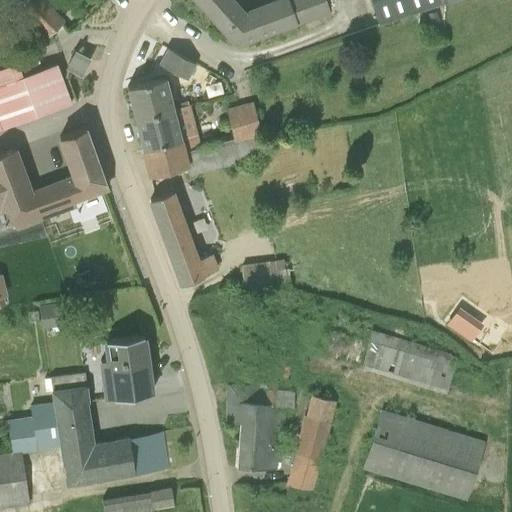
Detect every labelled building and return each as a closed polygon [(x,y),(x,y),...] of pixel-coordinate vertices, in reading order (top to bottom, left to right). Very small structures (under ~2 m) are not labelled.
[(17,0),(15,2),(16,2),(35,22),(48,35),(62,21),(41,0),(17,0)] [(196,0),(236,44),(329,10),(325,0),(277,0),(244,12),(236,3),(232,0),(196,0)] [(400,0),(406,16),(454,0),(400,0)] [(434,10),(426,13),(430,24),(438,21),(434,10)] [(187,79),(195,63),(167,48),(159,63),(187,79)] [(81,74),(89,60),(79,54),(70,68),(81,74)] [(73,101),(69,89),(58,63),(18,79),(0,86),(0,129),(51,110),(51,111),(76,101),(76,100),(73,101)] [(0,86),(18,79),(13,65),(0,70),(0,86)] [(135,117),(173,108),(165,77),(127,86),(135,117)] [(233,139),(259,132),(252,103),(226,109),(233,139)] [(184,152),(200,147),(189,106),(173,109),(173,108),(135,117),(143,149),(181,139),(184,152)] [(15,148),(0,153),(0,208),(8,206),(16,227),(75,205),(73,200),(107,188),(85,127),(59,136),(74,175),(31,191),(15,148)] [(265,156),(259,132),(233,139),(233,140),(201,149),(200,147),(184,152),(181,139),(143,149),(150,176),(186,167),(189,175),(253,159),(265,156)] [(150,199),(181,284),(203,276),(202,275),(215,269),(209,254),(197,261),(171,191),(150,199)] [(245,292),(290,290),(285,260),(242,266),(245,292)] [(72,322),(69,302),(39,306),(42,326),(72,322)] [(458,306),(446,323),(470,341),(483,324),(458,306)] [(446,391),(455,357),(372,331),(367,341),(362,366),(446,391)] [(114,398),(151,393),(143,334),(105,340),(108,358),(100,360),(106,398),(113,397),(114,398)] [(67,484),(147,472),(167,469),(161,431),(88,442),(81,402),(86,402),(84,376),(83,372),(50,376),(54,402),(30,405),(32,416),(7,420),(12,452),(0,453),(0,506),(29,502),(21,451),(36,448),(60,444),(67,484)] [(251,384),(227,384),(227,422),(240,420),(240,438),(239,438),(237,465),(275,467),(275,460),(280,460),(281,427),(282,406),(292,406),(293,393),(275,391),(276,388),(251,384)] [(311,491),(334,400),(310,394),(288,485),(311,491)] [(363,468),(466,499),(484,441),(381,409),(363,468)] [(149,510),(153,509),(153,507),(173,504),(170,488),(147,492),(149,510)] [(149,510),(147,492),(102,499),(103,511),(153,511),(153,509),(149,510)]
